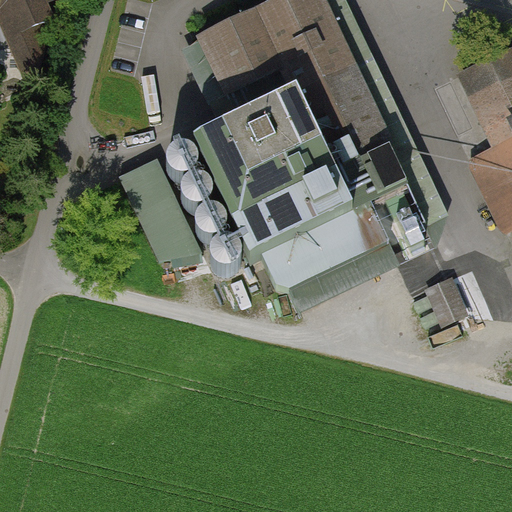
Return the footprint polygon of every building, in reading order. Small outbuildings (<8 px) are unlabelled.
[(0,0),(0,16),(23,72),(44,64),(48,41),(41,26),(61,17),(52,0),(0,0)] [(296,99),(194,149),(251,267),(263,262),(276,292),(291,295),(302,318),(435,253),(447,220),(339,0),(321,0),(320,1),(316,0),(294,0),(204,44),(231,99),(284,72),(296,99)] [(511,54),(477,72),(455,82),(490,153),(466,165),(504,243),(511,238),(511,54)] [(187,155),(176,156),(168,163),(167,172),(172,183),(182,187),(191,185),(197,178),(199,170),(195,160),(187,155)] [(169,184),(159,163),(120,181),(160,264),(203,257),(169,184)] [(202,186),(191,187),(184,193),(182,203),(187,213),(197,217),(207,216),(212,208),(214,200),(211,191),(202,186)] [(216,217),(205,218),(198,224),(196,234),(201,245),(211,249),(221,247),(226,240),(228,232),(225,222),(216,217)] [(232,247),(221,248),(214,254),(212,264),(217,275),(227,279),(236,277),(242,270),(244,262),(240,252),(232,247)] [(478,269),(467,270),(460,277),(458,287),(463,297),(473,301),(483,299),(488,292),(490,284),(487,274),(478,269)] [(451,284),(430,293),(445,328),(466,319),(451,284)]
